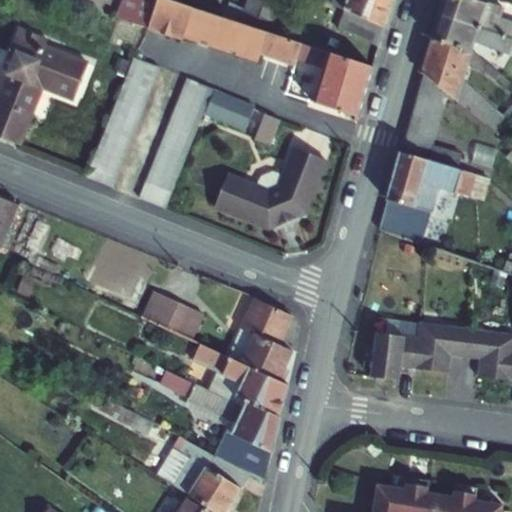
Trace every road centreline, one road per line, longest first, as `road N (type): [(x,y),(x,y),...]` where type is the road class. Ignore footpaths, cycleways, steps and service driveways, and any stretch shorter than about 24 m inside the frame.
road 1 (residential): [(335,301),(0,167)]
road 2 (unclassified): [(423,0),(335,301)]
road 3 (unclassified): [(335,301),(286,511)]
